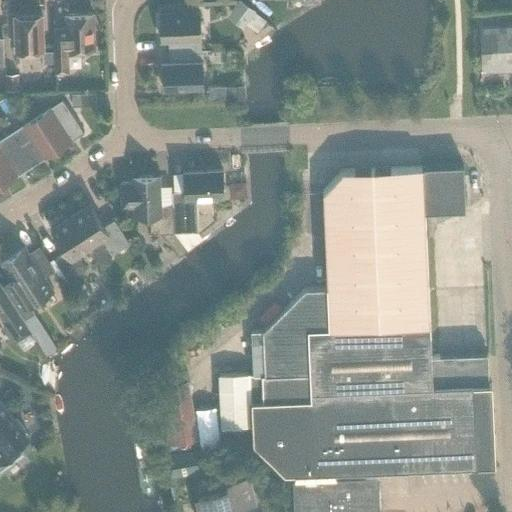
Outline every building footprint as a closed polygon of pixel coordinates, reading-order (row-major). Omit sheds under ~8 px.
[(240,0),(237,0),(227,15),(243,27),(255,10),(240,0)] [(199,12),(160,14),(161,40),(168,40),(169,50),(201,49),(199,12)] [(65,14),(66,36),(55,36),(56,72),(68,72),(67,50),(95,49),(94,13),(65,14)] [(14,16),(16,52),(44,51),(42,15),(14,16)] [(511,25),(481,26),(483,70),(511,68),(511,25)] [(162,62),(163,89),(202,88),(201,49),(169,50),(169,62),(162,62)] [(6,90),(18,89),(18,73),(5,73),(6,90)] [(208,86),(208,100),(226,100),(226,86),(208,86)] [(96,92),(72,93),(72,105),(97,105),(96,92)] [(5,95),(0,98),(0,102),(5,111),(13,106),(5,95)] [(58,148),(84,132),(62,98),(37,115),(58,148)] [(9,133),(31,166),(58,148),(37,115),(9,133)] [(0,179),(3,184),(31,166),(9,133),(0,138),(0,179)] [(323,190),(327,285),(305,286),(262,328),(264,373),(310,372),(310,374),(246,377),(245,374),(220,375),(222,424),(247,423),(246,396),(311,393),(311,397),(251,400),(253,442),(285,473),(294,472),(295,478),(293,478),(293,511),(359,511),(379,506),(378,475),(364,476),(364,470),(492,464),(487,353),(435,356),(426,211),(466,209),(463,164),(423,165),(342,169),(323,190)] [(198,231),(197,214),(196,198),(224,197),(223,170),(183,172),(184,191),(172,191),(172,204),(173,215),(174,230),(187,247),(201,237),(198,231)] [(174,230),(173,215),(172,204),(161,205),(159,175),(133,176),(133,181),(119,181),(121,207),(134,206),(135,216),(149,216),(150,233),(163,233),(179,254),(187,247),(174,230)] [(108,261),(110,253),(127,241),(114,220),(104,226),(89,204),(70,217),(91,249),(102,265),(108,261)] [(50,229),(65,252),(54,259),(68,280),(86,268),(79,257),(91,249),(70,217),(50,229)] [(23,247),(0,262),(13,281),(2,288),(4,292),(14,307),(18,312),(23,321),(34,314),(29,307),(52,291),(43,277),(54,270),(38,246),(27,253),(23,247)] [(146,263),(137,270),(146,281),(155,274),(146,263)] [(123,296),(131,290),(122,279),(115,285),(123,296)] [(0,315),(0,316),(14,307),(4,292),(2,288),(0,285),(0,315)] [(92,301),(84,307),(91,317),(99,311),(92,301)] [(14,307),(0,316),(17,342),(18,341),(31,333),(23,321),(18,312),(14,307)] [(31,333),(18,341),(24,350),(36,342),(31,333)] [(165,384),(152,386),(162,444),(197,438),(185,369),(163,373),(165,384)] [(28,439),(23,432),(26,430),(16,417),(13,419),(0,401),(0,469),(23,452),(18,446),(28,439)] [(206,448),(164,455),(168,478),(210,470),(206,448)] [(226,484),(228,489),(198,497),(201,511),(234,511),(234,509),(255,503),(250,478),(226,484)]
